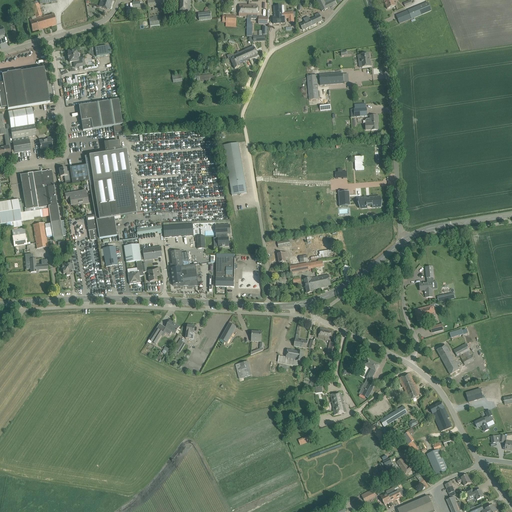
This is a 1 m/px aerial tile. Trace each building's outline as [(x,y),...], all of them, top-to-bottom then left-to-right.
[(101,0),(101,2),(100,2),(99,7),(109,11),(112,1),(112,0),(111,0),(101,0)] [(190,0),(180,0),(179,11),(190,11),(190,0)] [(323,0),(318,0),(317,1),(322,12),(336,5),(334,0),(333,0),(325,4),(323,0)] [(383,0),(387,9),(396,6),(394,1),(397,0),(383,0)] [(35,17),(36,18),(42,16),(38,4),(37,2),(31,3),(35,17)] [(239,10),(239,17),(245,17),(245,19),(247,19),(247,18),(247,15),(248,15),(249,5),(239,5),(239,8),(239,10)] [(247,18),(247,19),(251,19),(257,19),(257,18),(258,13),(258,12),(259,12),(259,8),(259,7),(258,7),(258,6),(249,5),(248,15),(247,15),(247,18)] [(293,12),(284,12),(284,6),(274,7),(275,18),(273,18),(274,24),(285,23),(285,18),(289,18),(289,23),(294,22),(293,12)] [(401,14),(396,16),(399,24),(421,16),(418,7),(401,14)] [(211,20),(210,12),(198,13),(199,21),(211,20)] [(305,22),(300,25),(301,26),(303,30),(322,21),(319,13),(315,15),(316,17),(315,18),(310,20),(308,17),(303,19),(305,22)] [(53,15),(42,18),(36,20),(36,18),(35,17),(31,18),(32,20),(29,21),(32,32),(56,26),(53,15)] [(236,27),(236,16),(226,16),(226,27),(236,27)] [(150,27),(160,26),(159,17),(149,18),(150,27)] [(233,56),(229,57),(235,69),(241,67),(240,64),(258,56),(257,52),(256,53),(255,50),(256,50),(254,46),(239,53),(239,52),(237,52),(238,54),(233,56)] [(106,47),(95,49),(96,57),(108,56),(106,47)] [(77,54),(76,51),(68,52),(69,56),(68,56),(68,59),(69,59),(70,63),(74,62),(74,63),(74,64),(74,68),(84,66),(83,59),(78,60),(77,58),(78,58),(79,57),(79,55),(78,54),(77,54)] [(358,56),(360,68),(362,67),(362,68),(371,67),(371,61),(370,61),(369,54),(360,55),(358,56)] [(2,75),(3,83),(7,108),(7,109),(27,106),(54,103),(53,98),(53,102),(49,103),(44,69),(2,75)] [(320,86),(344,84),(343,73),(320,75),(320,86)] [(173,83),(183,82),(182,74),(172,76),(173,83)] [(210,79),(214,79),(213,74),(197,76),(197,83),(210,81),(210,79)] [(307,77),(309,100),(319,100),(317,80),(317,76),(307,77)] [(118,100),(84,106),(79,106),(83,131),(113,126),(114,133),(123,132),(122,125),(118,100)] [(11,129),(11,134),(12,140),(13,140),(13,143),(14,154),(31,151),(29,140),(28,137),(36,136),(31,108),(8,112),(11,129)] [(354,114),(350,114),(350,117),(354,117),(367,116),(366,108),(354,109),(354,114)] [(0,135),(11,134),(11,129),(5,130),(2,115),(2,112),(0,112),(0,135)] [(366,119),(365,121),(366,123),(365,123),(366,131),(378,130),(377,121),(378,121),(377,116),(371,116),(371,119),(369,119),(366,119)] [(50,138),(48,138),(48,140),(39,141),(40,145),(41,149),(52,148),(52,143),(55,143),(54,137),(50,138)] [(119,141),(107,143),(108,153),(85,157),(86,165),(89,182),(90,191),(94,216),(96,226),(97,225),(99,239),(117,236),(114,218),(136,215),(130,176),(126,149),(122,150),(121,148),(120,149),(119,141)] [(224,146),(232,196),(247,194),(238,143),(224,146)] [(10,156),(9,151),(8,147),(0,148),(0,157),(4,156),(5,157),(10,156)] [(355,171),(364,170),(363,157),(355,157),(355,171)] [(86,165),(69,168),(70,174),(72,180),(65,181),(66,185),(86,182),(89,182),(86,165)] [(64,177),(65,181),(72,180),(70,174),(67,175),(66,168),(59,170),(60,177),(64,177)] [(63,240),(58,205),(57,205),(52,176),(51,171),(33,174),(32,174),(28,174),(28,175),(20,176),(26,210),(33,209),(38,209),(38,208),(50,206),(53,223),(51,223),(53,241),(63,240)] [(71,205),(81,203),(81,204),(88,203),(87,198),(85,191),(65,195),(66,200),(70,199),(71,205)] [(343,191),(338,191),(339,207),(340,207),(340,206),(349,206),(348,195),(348,193),(343,193),(343,191)] [(360,199),(360,200),(360,202),(361,206),(361,208),(361,209),(367,208),(368,208),(367,208),(367,207),(372,206),(373,208),(381,207),(380,197),(369,198),(369,199),(367,199),(367,198),(361,199),(360,199)] [(0,216),(20,214),(18,201),(0,203),(0,216)] [(20,214),(0,216),(0,225),(21,222),(20,214)] [(86,217),(90,241),(98,240),(96,226),(94,216),(86,217)] [(37,249),(52,246),(51,241),(48,242),(45,223),(33,225),(37,249)] [(193,225),(164,227),(164,238),(194,236),(193,225)] [(228,238),(228,235),(231,235),(230,225),(215,226),(216,235),(218,235),(219,247),(229,246),(228,238)] [(161,226),(136,229),(137,235),(162,232),(161,226)] [(13,237),(25,235),(24,229),(12,230),(13,237)] [(13,237),(15,247),(27,245),(25,235),(13,237)] [(205,249),(205,244),(205,236),(197,236),(198,249),(205,249)] [(124,246),(126,263),(141,261),(142,261),(140,250),(139,244),(124,246)] [(289,247),(284,247),(284,245),(276,246),(277,252),(278,259),(284,258),(284,261),(282,261),(283,266),(296,264),(295,259),(287,260),(287,257),(286,257),(285,253),(289,252),(289,247)] [(103,249),(106,267),(118,265),(115,247),(103,249)] [(161,247),(143,250),(140,250),(142,261),(145,260),(145,261),(158,259),(158,258),(162,257),(161,247)] [(171,267),(173,280),(173,285),(174,287),(186,287),(199,287),(196,265),(195,265),(189,266),(184,267),(184,265),(190,265),(188,252),(182,253),(182,251),(171,252),(172,260),(173,267),(171,267)] [(216,258),(216,287),(234,287),(235,258),(234,258),(234,255),(223,255),(223,258),(216,258)] [(26,261),(26,264),(26,270),(30,270),(31,273),(36,273),(36,271),(48,270),(47,265),(36,266),(35,260),(30,260),(26,260),(26,261)] [(64,265),(61,266),(62,268),(63,272),(63,275),(66,274),(66,276),(69,275),(69,273),(72,273),(72,272),(71,270),(75,270),(73,261),(72,262),(70,262),(70,264),(68,265),(67,263),(64,263),(64,265)] [(318,262),(290,267),(291,274),(309,270),(309,269),(320,267),(319,265),(320,265),(321,265),(320,262),(318,262)] [(420,291),(426,291),(426,293),(425,293),(425,294),(426,294),(426,298),(433,297),(432,292),(432,290),(433,290),(432,284),(432,278),(433,278),(433,267),(432,267),(426,268),(427,278),(428,283),(419,284),(420,291)] [(148,271),(150,282),(158,281),(157,277),(160,276),(159,268),(152,269),(152,271),(148,271)] [(140,279),(140,275),(139,272),(128,273),(128,277),(129,280),(129,285),(133,284),(137,284),(141,283),(140,279)] [(313,290),(319,289),(331,285),(328,275),(317,277),(305,280),(307,293),(313,292),(313,290)] [(415,310),(417,321),(422,320),(433,317),(430,306),(420,309),(415,310)] [(180,327),(170,321),(164,331),(170,335),(172,332),(175,334),(180,327)] [(236,328),(234,327),(229,324),(220,340),(227,344),(236,328)] [(442,324),(430,327),(432,333),(444,330),(442,324)] [(195,327),(188,326),(186,339),(193,340),(194,334),(194,333),(195,327)] [(333,331),(320,328),(318,338),(331,340),(333,331)] [(149,340),(155,344),(163,333),(157,329),(149,340)] [(451,339),(463,335),(461,331),(450,334),(451,339)] [(261,340),(261,338),(262,333),(252,332),(252,342),(261,343),(261,340)] [(185,344),(184,343),(185,341),(181,339),(173,352),(178,355),(179,352),(180,353),(185,344)] [(306,349),(307,342),(298,340),(295,340),(294,347),(306,349)] [(260,348),(260,349),(251,353),(251,355),(263,350),(263,348),(264,348),(264,343),(260,343),(260,348)] [(466,343),(453,351),(457,358),(460,356),(463,355),(469,351),(470,350),(466,343)] [(446,345),(437,350),(450,375),(460,370),(446,345)] [(304,352),(288,349),(286,357),(279,356),(278,362),(297,366),(298,361),(302,362),(304,352)] [(465,359),(462,360),(465,366),(474,361),(472,355),(471,356),(465,359)] [(364,385),(361,391),(364,392),(363,395),(368,398),(370,395),(369,395),(372,391),(376,383),(371,380),(374,375),(375,372),(376,372),(379,366),(378,366),(375,364),(371,362),(368,360),(367,360),(364,366),(368,368),(371,370),(367,378),(366,378),(367,379),(370,380),(367,387),(364,385)] [(239,379),(252,376),(248,362),(235,365),(239,379)] [(414,383),(410,374),(399,378),(409,401),(421,396),(415,383),(414,383)] [(480,389),(466,393),(468,403),(483,399),(480,389)] [(336,395),(330,396),(333,409),(334,415),(346,413),(341,393),(336,395)] [(511,395),(503,398),(505,406),(511,404),(511,395)] [(441,402),(430,408),(433,413),(442,432),(452,427),(449,421),(448,421),(447,419),(449,418),(441,402)] [(385,418),(383,419),(387,425),(389,424),(406,413),(407,413),(403,407),(385,418)] [(484,418),(475,423),(477,428),(482,426),(484,431),(485,432),(489,430),(486,425),(487,425),(486,424),(493,421),(491,416),(492,416),(490,411),(486,413),(488,417),(484,419),(484,418)] [(293,429),(317,420),(314,412),(290,422),(293,429)] [(298,440),(300,446),(314,440),(313,438),(312,435),(298,440)] [(445,447),(454,444),(452,438),(443,442),(445,447)] [(421,450),(417,445),(412,450),(416,454),(421,450)] [(439,450),(427,455),(436,475),(448,470),(439,450)] [(381,463),(383,467),(392,463),(390,459),(381,463)] [(408,466),(402,459),(397,462),(406,474),(409,471),(413,468),(410,464),(408,466)] [(467,475),(461,478),(457,480),(458,483),(463,482),(465,486),(471,483),(467,475)] [(454,492),(451,483),(445,485),(450,497),(453,496),(451,493),(454,492)] [(387,493),(381,496),(384,502),(383,502),(383,503),(384,503),(385,505),(391,502),(401,497),(405,495),(402,489),(398,491),(395,493),(393,488),(386,492),(387,493)] [(480,490),(474,493),(472,489),(464,493),(468,502),(476,498),(477,500),(484,497),(480,490)] [(373,490),(362,495),(365,501),(376,496),(373,490)] [(431,495),(398,510),(398,511),(434,511),(429,498),(432,497),(431,495)] [(451,498),(447,500),(451,511),(460,511),(463,509),(461,506),(460,502),(457,504),(454,497),(451,498)]
